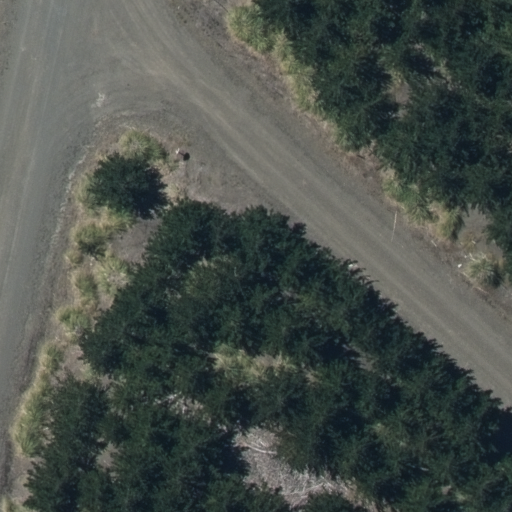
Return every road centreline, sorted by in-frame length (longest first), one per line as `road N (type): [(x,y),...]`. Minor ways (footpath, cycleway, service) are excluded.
road 1 (track): [(80,27),(511,454)]
road 2 (track): [(84,0),(0,329)]
